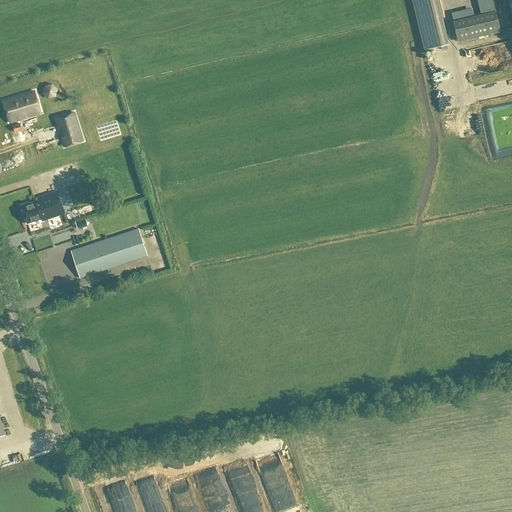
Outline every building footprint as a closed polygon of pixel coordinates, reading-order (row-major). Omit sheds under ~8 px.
[(410,0),(423,51),(448,45),(437,0),(410,0)] [(495,12),(452,22),(457,42),(500,32),(495,12)] [(511,43),(463,53),(465,63),(511,53),(511,43)] [(34,92),(2,101),(9,123),(41,114),(34,92)] [(73,113),(56,118),(59,129),(61,128),(63,136),(62,137),(65,147),(82,142),(73,113)] [(13,132),(21,130),(19,124),(12,127),(13,132)] [(55,173),(57,181),(73,177),(71,169),(55,173)] [(47,196),(43,197),(33,200),(34,202),(20,206),(26,224),(40,220),(40,222),(64,214),(57,192),(47,196)] [(70,251),(79,279),(146,257),(137,230),(70,251)]
